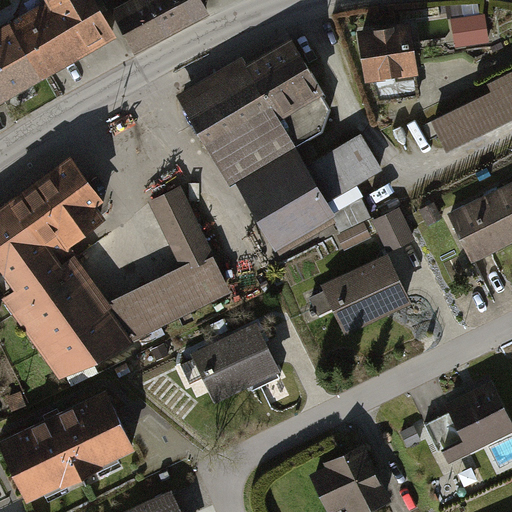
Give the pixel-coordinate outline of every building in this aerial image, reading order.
[(116,37),(95,0),(70,0),(51,11),(47,4),(18,20),(48,74),(116,37)] [(45,0),(47,4),(51,11),(70,0),(45,0)] [(196,0),(123,0),(110,8),(134,52),(204,14),(196,0)] [(453,46),(488,41),(483,13),(449,18),(453,46)] [(0,100),(48,74),(18,20),(0,29),(0,100)] [(389,74),(416,70),(409,21),(355,29),(362,72),(388,69),(389,74)] [(320,95),(291,42),(246,67),(239,54),(169,92),(225,191),(236,186),(298,149),(279,118),(320,95)] [(431,120),(446,149),(511,116),(511,67),(484,81),(489,91),(431,120)] [(382,169),(361,132),(308,163),(329,199),(382,169)] [(236,186),(274,247),(335,210),(329,199),(308,163),(298,149),(236,186)] [(0,299),(61,380),(134,344),(68,243),(102,221),(92,206),(104,197),(74,154),(0,204),(0,270),(12,289),(0,299)] [(511,181),(448,213),(475,267),(511,248),(511,181)] [(234,293),(182,188),(151,203),(183,267),(110,303),(134,344),(234,293)] [(386,250),(412,238),(398,208),(372,220),(386,250)] [(364,224),(335,237),(342,252),(371,240),(364,224)] [(331,310),(346,341),(413,310),(387,255),(320,286),(323,291),(309,298),(317,316),(331,310)] [(256,328),(190,358),(192,362),(176,369),(185,388),(201,381),(213,406),(278,375),(256,328)] [(436,442),(449,468),(511,436),(511,421),(488,374),(441,398),(458,431),(436,442)] [(0,448),(26,502),(135,450),(106,389),(0,439),(0,448)] [(19,394),(4,401),(10,414),(25,407),(19,394)] [(346,511),(365,511),(390,502),(365,445),(308,470),(325,511),(343,511),(346,511)] [(184,511),(171,487),(122,511),(184,511)]
